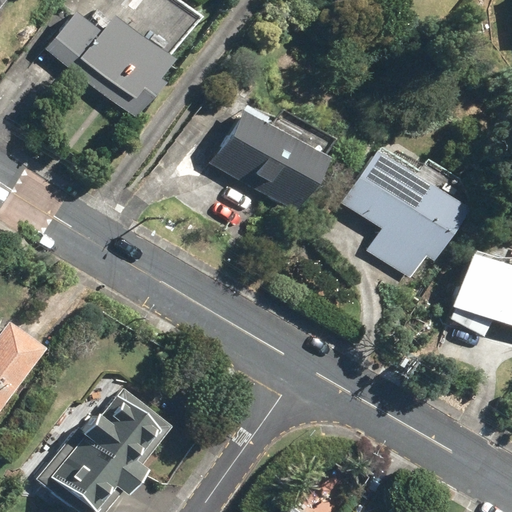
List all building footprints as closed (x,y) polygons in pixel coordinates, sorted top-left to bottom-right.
[(74,10),(44,51),(134,119),(161,82),(158,80),(172,62),(109,15),(99,29),(74,10)] [(274,118),(247,104),(213,170),(295,213),(334,138),(279,109),(274,118)] [(468,206),(376,151),(342,206),(378,228),(364,250),(412,279),(425,257),(434,262),(468,206)] [(485,336),(489,322),(511,328),(511,265),(468,253),(451,311),(468,316),(464,330),(485,336)] [(0,409),(45,349),(7,322),(0,331),(0,409)] [(171,429),(120,388),(83,433),(77,427),(38,475),(83,511),(105,511),(120,495),(123,497),(149,465),(144,461),(171,429)] [(306,511),(285,496),(273,511),(306,511)]
